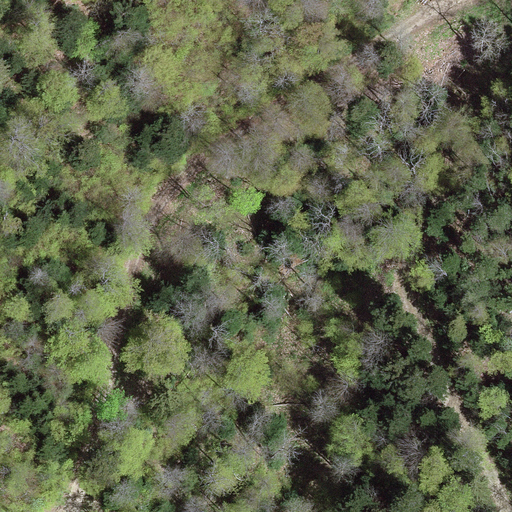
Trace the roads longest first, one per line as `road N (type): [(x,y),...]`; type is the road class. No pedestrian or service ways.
road 1 (track): [(80,501),(144,229),(160,201),(222,143),(464,0)]
road 2 (track): [(506,511),(407,288),(420,235),(499,80),(510,42),(506,0)]
